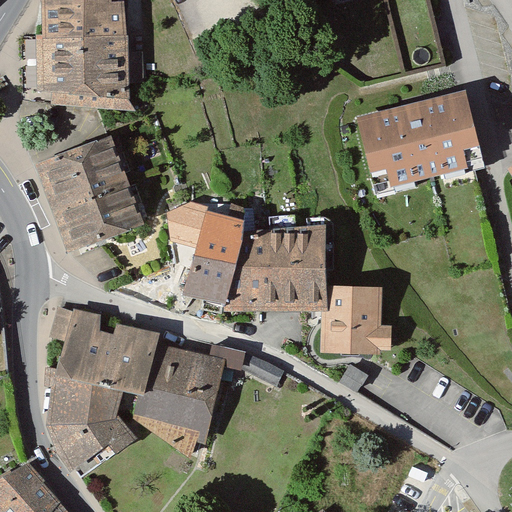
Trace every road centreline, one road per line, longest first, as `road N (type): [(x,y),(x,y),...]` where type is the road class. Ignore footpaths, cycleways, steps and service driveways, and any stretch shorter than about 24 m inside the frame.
road 1 (residential): [(31,271),(120,307),(258,346),(456,465),(511,441)]
road 2 (tertiary): [(82,511),(30,418),(24,342),(31,271)]
road 3 (residential): [(452,0),(488,157)]
